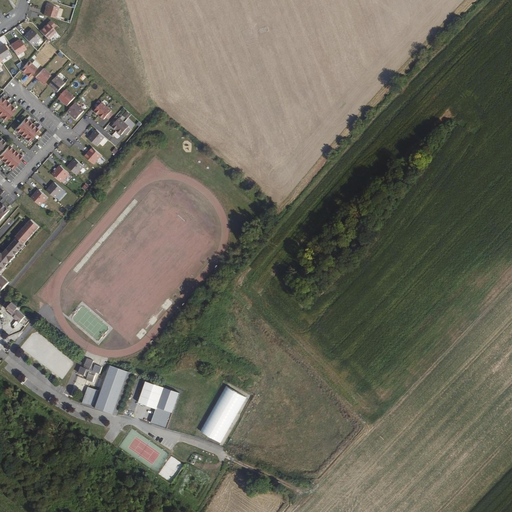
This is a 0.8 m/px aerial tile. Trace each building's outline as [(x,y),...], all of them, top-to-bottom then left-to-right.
[(47,5),(44,15),(55,19),(58,8),(47,5)] [(51,21),(40,32),(48,40),(56,32),(53,28),(56,26),(51,21)] [(32,29),(24,37),(32,46),(40,38),(32,29)] [(20,40),(10,46),(17,56),(26,49),(20,40)] [(0,59),(1,60),(11,54),(4,44),(0,46),(0,59)] [(29,62),(21,71),(29,78),(37,69),(29,62)] [(43,69),(36,78),(44,85),(52,76),(43,69)] [(66,84),(58,76),(50,85),(58,92),(66,84)] [(75,98),(67,90),(59,98),(68,106),(75,98)] [(11,106),(7,102),(1,108),(6,112),(11,106)] [(84,111),(75,103),(68,112),(77,120),(84,111)] [(100,116),(107,107),(103,103),(102,104),(97,109),(95,111),(100,116)] [(16,110),(11,106),(6,112),(11,116),(16,110)] [(112,111),(107,107),(100,116),(105,120),(107,117),(112,112),(112,111)] [(11,116),(6,112),(1,118),(6,122),(11,116)] [(26,118),(21,125),(28,131),(33,125),(26,118)] [(117,131),(125,122),(120,118),(119,119),(115,124),(112,127),(117,131)] [(129,127),(125,122),(117,131),(122,135),(125,132),(129,127)] [(28,131),(21,125),(16,130),(22,136),(28,131)] [(33,125),(28,131),(34,137),(40,131),(33,125)] [(98,147),(106,138),(97,130),(90,139),(98,147)] [(28,131),(22,136),(29,142),(34,137),(28,131)] [(11,158),(16,152),(10,146),(4,152),(11,158)] [(94,164),(102,155),(94,148),(86,157),(94,164)] [(11,158),(4,152),(0,156),(0,158),(6,164),(11,158)] [(23,158),(16,152),(11,158),(18,164),(23,158)] [(18,164),(11,158),(6,164),(12,170),(18,164)] [(68,168),(77,175),(85,167),(76,159),(68,168)] [(53,175),(61,182),(70,174),(61,166),(53,175)] [(48,191),(57,199),(64,190),(55,183),(48,191)] [(32,199),(41,206),(48,198),(40,190),(32,199)] [(0,209),(0,212),(5,217),(10,211),(4,205),(0,209)] [(0,293),(1,294),(8,285),(0,277),(10,266),(11,267),(16,261),(14,260),(24,248),(23,247),(38,230),(29,224),(14,242),(15,243),(0,260),(0,259),(0,293)] [(9,310),(15,304),(10,300),(5,306),(9,310)] [(19,308),(15,304),(9,310),(14,314),(14,315),(17,318),(17,319),(23,312),(19,308)] [(23,312),(17,319),(27,326),(32,319),(23,312)] [(90,368),(91,365),(92,363),(86,360),(82,369),(80,368),(76,377),(83,380),(85,374),(88,375),(86,381),(92,383),(95,375),(98,375),(101,369),(94,366),(93,369),(90,368)] [(122,400),(125,388),(130,373),(107,366),(106,370),(99,392),(88,389),(87,389),(84,398),(82,405),(83,406),(116,416),(118,411),(122,400)] [(164,387),(146,382),(139,403),(157,409),(164,387)] [(203,433),(224,443),(245,395),(224,386),(203,433)]
